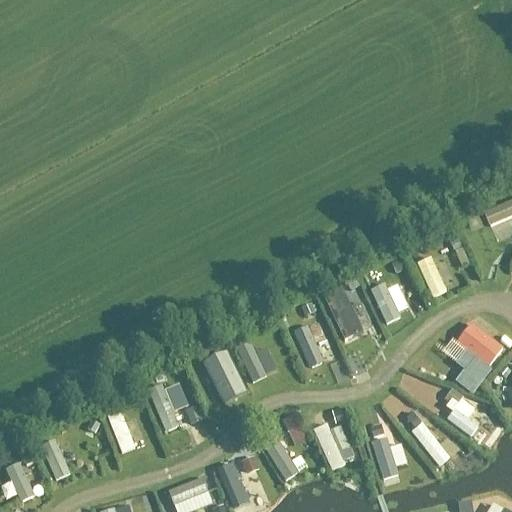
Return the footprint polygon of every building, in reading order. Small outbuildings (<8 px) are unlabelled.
[(439,305),(453,299),(434,259),(420,265),(439,305)] [(469,326),(454,345),(488,371),(503,352),(469,326)] [(261,348),(269,381),(297,374),(288,341),(261,348)] [(297,448),(314,443),(307,416),(290,420),(297,448)] [(129,464),(142,459),(126,417),(113,422),(129,464)] [(331,427),(320,432),(338,475),(349,471),(331,427)] [(418,434),(443,476),(455,469),(430,427),(418,434)] [(336,432),(344,456),(352,453),(345,429),(336,432)] [(241,511),(256,511),(258,511),(237,467),(222,474),(241,511)] [(179,511),(208,511),(218,508),(213,496),(179,510),(179,511)]
